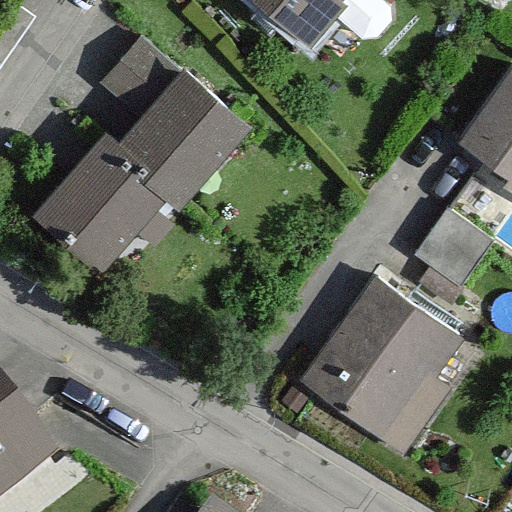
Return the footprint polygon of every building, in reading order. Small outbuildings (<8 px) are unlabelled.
[(269,0),(304,33),(336,0),(269,0)] [(236,112),(170,53),(104,127),(170,186),(236,112)] [(511,182),(511,62),(506,58),(447,132),(511,182)] [(104,127),(28,200),(104,277),(181,201),(170,186),(104,127)] [(428,364),(453,326),(365,267),(290,378),(406,456),(456,382),(428,364)] [(0,492),(52,455),(0,384),(0,492)] [(226,511),(203,495),(190,511),(226,511)]
